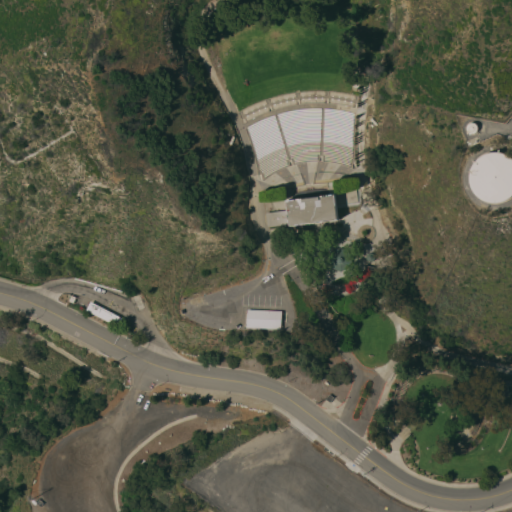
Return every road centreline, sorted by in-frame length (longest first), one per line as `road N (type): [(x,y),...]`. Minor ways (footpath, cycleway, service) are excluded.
road 1 (residential): [(511,488),(492,497),(427,496),(270,390),(152,363)]
road 2 (residential): [(152,363),(0,291)]
